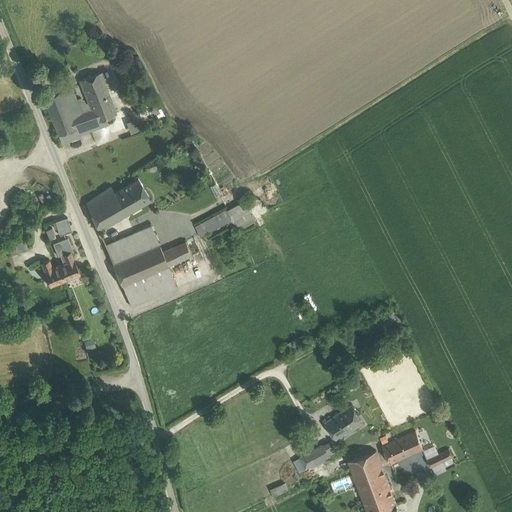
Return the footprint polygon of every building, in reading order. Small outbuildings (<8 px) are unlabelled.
[(75,84),(47,94),(64,141),(112,123),(109,115),(120,110),(105,70),(82,79),(90,100),(82,103),(75,84)] [(138,116),(126,121),(130,132),(142,127),(138,116)] [(114,182),(84,198),(101,230),(155,200),(141,175),(118,188),(114,182)] [(228,206),(196,223),(203,237),(235,220),(228,206)] [(71,215),(58,218),(62,232),(75,228),(71,215)] [(153,219),(103,240),(131,308),(182,286),(173,264),(196,254),(190,238),(165,248),(153,219)] [(52,227),(46,229),(49,238),(56,236),(52,227)] [(56,238),(61,253),(76,247),(71,233),(56,238)] [(25,237),(14,240),(17,251),(28,248),(25,237)] [(52,283),(82,271),(73,249),(63,253),(65,259),(54,263),(51,256),(43,260),(52,283)] [(376,333),(399,324),(395,312),(371,320),(376,333)] [(87,348),(96,346),(93,337),(84,340),(87,348)] [(359,396),(325,419),(340,441),(374,418),(359,396)] [(417,428),(384,442),(393,463),(426,449),(417,428)] [(332,439),(306,452),(313,465),(338,452),(332,439)] [(452,446),(429,455),(434,466),(456,457),(452,446)] [(402,511),(378,447),(350,457),(371,511),(402,511)] [(271,486),(273,494),(288,490),(286,483),(271,486)]
